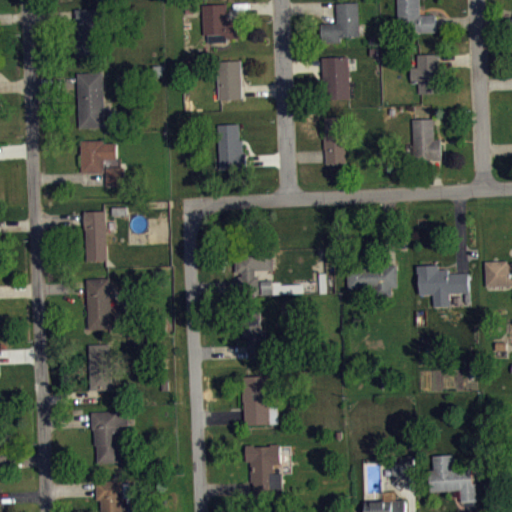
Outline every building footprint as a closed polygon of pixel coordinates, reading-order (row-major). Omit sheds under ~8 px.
[(398,0),(400,31),(437,31),(436,14),(421,14),(420,0),(398,0)] [(337,2),(338,22),(322,23),(323,43),(341,42),(341,36),(361,35),(359,1),(337,2)] [(203,3),(204,34),(208,34),(209,42),(228,41),(228,38),(243,38),(242,21),(228,21),(228,2),(203,3)] [(76,8),(79,56),(103,55),(99,28),(108,27),(106,7),(76,8)] [(418,54),(418,67),(412,67),(412,82),(419,82),(420,94),(441,93),(439,53),(418,54)] [(323,57),(324,97),(352,97),(349,56),(323,57)] [(242,60),(243,98),(219,98),(218,61),(242,60)] [(78,72),(81,127),(106,127),(105,109),(112,109),(111,102),(104,102),(103,71),(78,72)] [(327,163),(327,149),(325,149),(324,130),(325,130),(325,117),(345,116),(347,162),(327,163)] [(413,118),(414,160),(443,160),(442,138),(436,138),(434,117),(413,118)] [(218,124),(220,169),(248,168),(247,152),(244,152),(243,139),(241,139),(240,123),(218,124)] [(82,140),(83,172),(106,172),(107,186),(126,185),(125,167),(105,167),(105,159),(118,158),(117,142),(105,143),(105,139),(82,140)] [(112,207),(113,215),(128,214),(127,206),(112,207)] [(85,211),(85,229),(87,229),(88,259),(108,259),(106,210),(85,211)] [(236,272),(243,272),(243,275),(239,275),(240,290),(260,289),(259,275),(257,275),(256,269),(274,269),(272,248),(235,248),(236,272)] [(486,259),(487,286),(511,286),(511,261),(508,262),(508,259),(486,259)] [(349,288),(373,287),(377,287),(377,295),(392,295),(392,287),(398,287),(397,263),(347,264),(349,288)] [(418,265),(418,274),(419,274),(421,294),(434,293),(435,305),(450,305),(450,292),(465,292),(466,302),(471,302),(468,272),(450,272),(449,268),(440,268),(440,264),(418,265)] [(87,278),(90,328),(113,328),(110,277),(87,278)] [(305,287),(263,289),(264,299),(305,298),(305,287)] [(260,307),(261,335),(280,335),(281,359),(250,359),(249,337),(243,337),(241,307),(260,307)] [(90,343),(91,387),(112,388),(111,343),(90,343)] [(244,376),(246,422),(280,423),(279,402),(271,402),(270,375),(244,376)] [(92,411),(93,429),(95,429),(96,444),(98,444),(99,462),(123,462),(122,425),(130,425),(129,413),(121,413),(121,410),(92,411)] [(246,444),(247,461),(251,461),(251,482),(253,482),(254,495),(272,494),(272,488),(283,488),(283,472),(273,472),(273,464),(281,464),(280,443),(270,443),(270,445),(255,446),(255,444),(246,444)] [(433,455),(435,470),(430,470),(431,491),(460,490),(461,501),(478,500),(476,482),(473,482),(472,466),(455,468),(453,454),(433,455)] [(394,478),(393,456),(415,455),(415,477),(394,478)] [(98,481),(98,500),(102,499),(102,511),(124,511),(124,498),(131,498),(131,482),(125,482),(124,480),(98,481)] [(365,500),(365,511),(406,511),(406,499),(365,500)]
